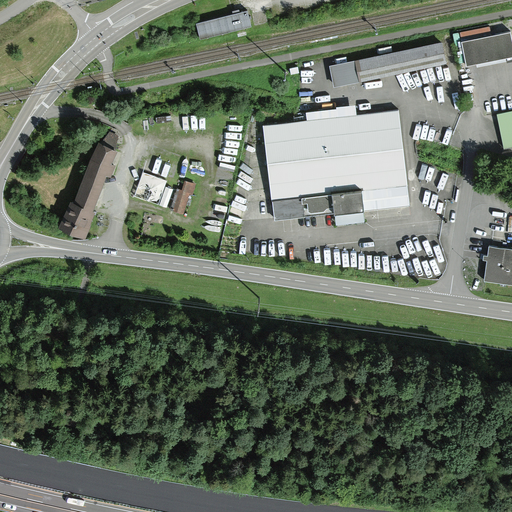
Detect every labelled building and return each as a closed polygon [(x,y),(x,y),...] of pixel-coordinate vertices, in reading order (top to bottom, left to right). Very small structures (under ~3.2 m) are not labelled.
[(172,18),(175,38),(219,30),(216,11),(172,18)] [(490,27),(461,33),(468,67),(511,57),(511,39),(510,32),(492,36),(490,27)] [(331,66),(335,86),(448,63),(444,43),(331,66)] [(511,112),(498,115),(504,148),(511,146),(511,112)] [(395,114),(265,127),(274,214),(404,201),(395,114)] [(114,150),(97,143),(61,227),(78,234),(114,150)] [(145,171),(136,195),(168,207),(175,188),(167,185),(169,180),(145,171)] [(171,209),(181,213),(188,192),(192,193),(195,185),(184,181),(181,191),(177,190),(171,209)] [(483,279),(511,283),(511,247),(488,245),(486,254),(481,253),(480,259),(485,259),(483,279)]
